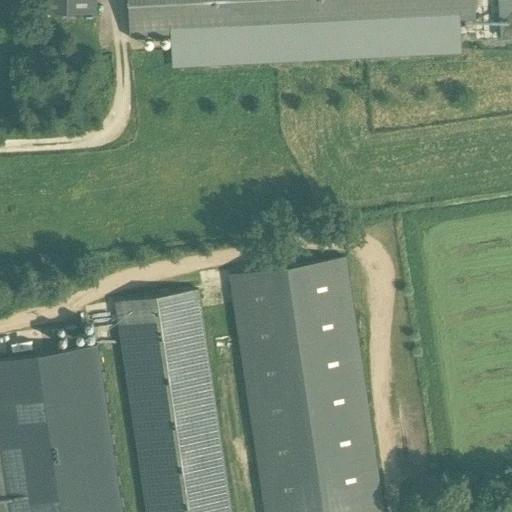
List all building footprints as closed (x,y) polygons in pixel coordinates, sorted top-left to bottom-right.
[(36,0),(36,12),(38,12),(38,23),(52,23),(52,31),(65,31),(65,33),(93,33),(93,12),(97,12),(97,0),(36,0)] [(473,0),(128,0),(131,34),(474,18),(473,0)] [(511,0),(500,0),(501,16),(511,15),(511,0)] [(385,511),(352,254),(234,270),(265,511),(385,511)] [(120,297),(145,511),(232,511),(206,286),(120,297)] [(124,511),(105,343),(0,355),(0,511),(124,511)]
